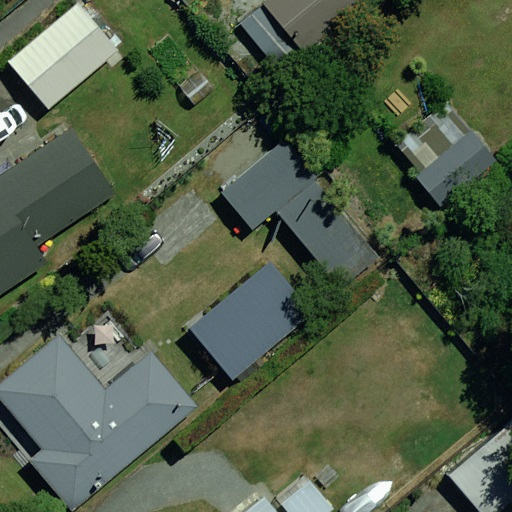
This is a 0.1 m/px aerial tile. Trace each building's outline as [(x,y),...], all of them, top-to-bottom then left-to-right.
[(91,0),(64,0),(0,55),(48,104),(126,40),(91,0)] [(348,0),(247,0),(242,4),(292,66),(358,12),(348,0)] [(511,143),(464,85),(388,147),(452,226),(511,177),(511,143)] [(53,123),(0,156),(0,274),(107,206),(53,123)] [(275,131),(197,192),(233,238),(311,177),(275,131)] [(313,178),(268,213),(326,288),(372,253),(313,178)] [(269,260),(185,328),(223,374),(307,307),(269,260)] [(55,321),(0,367),(0,395),(31,432),(10,449),(62,511),(63,511),(199,398),(149,338),(102,377),(55,321)] [(511,399),(495,381),(423,447),(468,495),(511,454),(511,399)]
